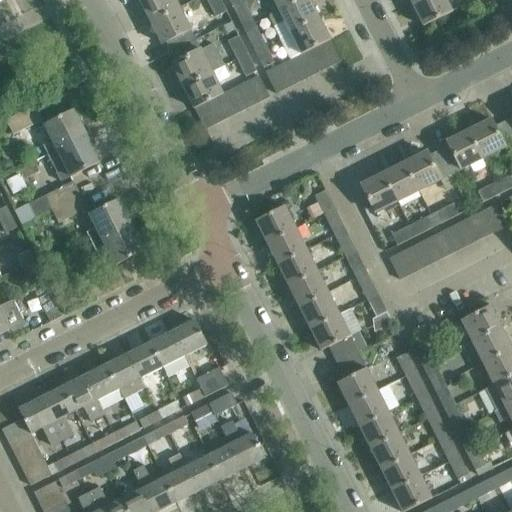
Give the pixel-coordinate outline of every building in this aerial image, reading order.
[(140,3),(151,25),(180,11),(174,0),(143,0),(144,0),(140,3)] [(219,0),(206,0),(216,18),(226,13),(219,0)] [(228,0),(233,9),(244,4),(242,0),(228,0)] [(284,23),(290,34),(319,20),(308,0),(304,0),(279,13),(269,19),(273,28),(284,23)] [(272,0),(279,13),(304,0),(272,0)] [(444,0),(424,0),(412,6),(423,28),(451,14),(444,0)] [(244,4),(233,9),(242,26),(252,20),(244,4)] [(166,45),(171,54),(196,42),(180,11),(151,25),(162,47),(166,45)] [(290,34),(301,56),(308,52),(319,47),(330,41),(319,20),(290,34)] [(246,34),(255,52),(266,46),(257,28),(246,34)] [(228,43),(237,61),(248,55),(239,37),(228,43)] [(319,47),(330,68),(341,62),(330,41),(319,47)] [(172,66),(183,88),(212,74),(196,42),(171,54),(176,64),(172,66)] [(266,46),(255,52),(264,69),(274,63),(266,46)] [(319,73),(330,68),(319,47),(308,52),(319,73)] [(309,79),(319,73),(308,52),(301,56),(298,57),(309,79)] [(248,55),(237,61),(246,78),(257,72),(248,55)] [(298,84),(309,79),(298,57),(287,63),(298,84)] [(287,90),(298,84),(287,63),(276,68),(287,90)] [(287,90),(276,68),(266,74),(277,95),(287,90)] [(206,105),(217,99),(223,96),(212,74),(183,88),(195,111),(196,110),(206,105)] [(259,105),(270,99),(259,78),(248,83),(259,105)] [(248,83),(238,89),(248,110),(259,105),(248,83)] [(227,94),(238,115),(248,110),(238,89),(227,94)] [(238,115),(227,94),(223,96),(217,99),(227,121),(238,115)] [(227,121),(217,99),(206,105),(217,126),(227,121)] [(217,126),(206,105),(196,110),(206,131),(217,126)] [(7,123),(15,137),(43,122),(36,108),(7,123)] [(42,147),(48,157),(87,137),(74,111),(44,127),(51,142),(42,147)] [(511,146),(511,135),(506,123),(495,128),(491,121),(469,132),(484,161),(506,150),(511,146)] [(108,124),(95,130),(106,157),(120,152),(108,124)] [(439,153),(452,177),(462,172),(484,161),(469,132),(447,143),(449,148),(439,153)] [(87,137),(48,157),(61,183),(101,163),(87,137)] [(452,177),(439,153),(429,158),(427,153),(405,165),(420,194),(442,183),(441,182),(452,177)] [(405,165),(384,175),(398,205),(420,194),(405,165)] [(18,193),(32,186),(25,172),(11,179),(18,193)] [(398,205),(384,175),(362,186),(376,216),(398,205)] [(511,175),(495,184),(501,195),(511,189),(511,175)] [(29,207),(36,220),(81,197),(74,184),(29,207)] [(501,195),(495,184),(478,193),(484,204),(501,195)] [(315,197),(324,215),(334,210),(325,192),(315,197)] [(81,197),(36,220),(37,221),(53,213),(59,225),(88,211),(81,197)] [(89,236),(94,246),(133,226),(120,201),(90,216),(98,232),(89,236)] [(454,206),(431,217),(437,228),(459,217),(454,206)] [(497,233),(508,228),(497,206),(486,212),(497,233)] [(0,210),(0,222),(1,225),(13,219),(7,207),(0,210)] [(255,222),(266,244),(296,229),(284,207),(255,222)] [(334,210),(324,215),(333,233),(343,227),(334,210)] [(486,212),(476,217),(486,239),(497,233),(486,212)] [(431,217),(428,219),(410,228),(415,239),(437,228),(431,217)] [(465,223),(476,244),(486,239),(476,217),(465,223)] [(13,219),(1,225),(6,234),(17,228),(13,219)] [(454,228),(465,250),(476,244),(465,223),(454,228)] [(133,226),(94,246),(100,258),(108,253),(116,268),(146,252),(133,226)] [(415,239),(410,228),(392,237),(398,248),(415,239)] [(454,228),(443,234),(454,255),(465,250),(454,228)] [(266,244),(277,266),(306,251),(296,229),(266,244)] [(443,234),(433,239),(443,260),(454,255),(443,234)] [(336,240),(345,258),(356,252),(347,235),(336,240)] [(433,239),(422,244),(433,266),(443,260),(433,239)] [(422,244),(411,250),(422,271),(433,266),(422,244)] [(411,250),(401,255),(411,277),(422,271),(411,250)] [(17,257),(24,269),(35,263),(29,251),(17,257)] [(277,266),(288,287),(317,272),(306,251),(277,266)] [(356,252),(345,258),(354,276),(365,270),(356,252)] [(401,255),(390,261),(400,282),(411,277),(401,255)] [(35,263),(24,269),(28,278),(39,272),(35,263)] [(506,291),(511,288),(511,276),(509,268),(499,272),(506,291)] [(288,287),(299,308),(328,294),(317,272),(288,287)] [(90,287),(97,301),(126,286),(119,273),(90,287)] [(358,283),(367,301),(378,296),(369,278),(358,283)] [(34,292),(45,315),(51,325),(62,319),(45,286),(34,292)] [(299,308),(310,330),(339,315),(328,294),(299,308)] [(378,296),(367,301),(376,319),(387,313),(378,296)] [(0,309),(0,336),(1,336),(13,330),(24,324),(13,303),(0,309)] [(461,322),(473,344),(502,329),(491,307),(461,322)] [(321,352),(328,348),(350,337),(339,315),(310,330),(321,352)] [(195,324),(173,335),(185,359),(208,348),(195,324)] [(473,344),(483,365),(511,350),(511,348),(502,329),(473,344)] [(173,335),(151,346),(163,370),(185,359),(173,335)] [(334,359),(355,348),(350,337),(328,348),(334,359)] [(414,350),(423,368),(434,363),(425,345),(414,350)] [(151,346),(130,356),(143,380),(163,370),(151,346)] [(355,348),(334,359),(339,370),(360,359),(355,348)] [(511,350),(483,365),(494,387),(511,377),(511,350)] [(396,359),(405,377),(416,372),(407,354),(396,359)] [(130,356),(107,367),(120,392),(124,401),(147,389),(143,380),(130,356)] [(339,370),(344,380),(366,370),(360,359),(339,370)] [(434,363),(423,368),(432,386),(443,381),(434,363)] [(107,367),(85,379),(98,403),(120,392),(107,367)] [(337,384),(348,406),(377,392),(366,369),(366,370),(344,380),(337,384)] [(416,372),(405,377),(414,395),(425,390),(416,372)] [(511,377),(494,387),(486,391),(497,412),(505,408),(511,404),(511,377)] [(85,379),(63,389),(76,414),(84,410),(92,425),(105,418),(98,403),(85,379)] [(214,384),(201,391),(205,398),(218,392),(214,384)] [(395,384),(385,388),(393,408),(403,405),(395,384)] [(436,392),(445,411),(456,406),(446,387),(436,392)] [(63,389),(41,401),(63,444),(74,438),(65,420),(76,414),(63,389)] [(205,398),(201,391),(184,400),(188,408),(205,398)] [(348,406),(359,428),(388,413),(377,392),(348,406)] [(238,407),(232,394),(209,406),(213,413),(215,418),(238,407)] [(418,403),(427,420),(438,415),(429,397),(418,403)] [(19,412),(23,420),(31,435),(32,437),(42,432),(51,450),(63,444),(41,401),(19,412)] [(176,403),(157,412),(162,421),(180,412),(176,403)] [(510,418),(511,421),(511,404),(505,408),(497,412),(495,413),(500,424),(510,418)] [(213,413),(209,406),(191,415),(195,422),(213,413)] [(456,406),(445,411),(454,429),(465,424),(456,406)] [(162,421),(157,412),(140,421),(144,430),(162,421)] [(359,428),(370,449),(399,434),(388,413),(359,428)] [(438,415),(427,420),(436,438),(447,432),(438,415)] [(184,417),(164,427),(169,436),(188,426),(184,417)] [(2,431),(9,446),(31,435),(23,420),(2,431)] [(136,422),(113,434),(118,443),(141,432),(136,422)] [(221,430),(231,448),(243,472),(265,461),(253,436),(241,442),(232,424),(221,430)] [(169,436),(164,427),(153,433),(157,442),(169,436)] [(458,436),(467,454),(477,449),(468,430),(458,436)] [(113,434),(91,445),(96,454),(118,443),(113,434)] [(370,449),(380,471),(410,456),(399,434),(370,449)] [(9,446),(14,456),(36,445),(32,437),(31,435),(9,446)] [(144,437),(121,449),(126,458),(149,446),(144,437)] [(440,445),(449,463),(459,458),(450,440),(440,445)] [(14,456),(19,466),(41,455),(36,445),(14,456)] [(91,445),(70,456),(74,465),(96,454),(91,445)] [(231,448),(208,459),(220,483),(243,472),(231,448)] [(121,449),(99,460),(106,474),(117,469),(114,463),(126,458),(121,449)] [(477,449),(467,454),(475,471),(486,466),(477,449)] [(19,466),(24,476),(46,465),(41,455),(19,466)] [(74,465),(70,456),(48,467),(53,476),(74,465)] [(380,471),(391,492),(421,477),(410,456),(380,471)] [(175,476),(165,481),(177,505),(198,494),(186,470),(180,457),(168,463),(175,476)] [(459,458),(449,463),(458,481),(468,475),(459,458)] [(208,459),(186,470),(198,494),(220,483),(208,459)] [(99,460),(77,471),(82,480),(95,473),(98,479),(106,474),(99,460)] [(46,465),(24,476),(30,487),(51,476),(46,465)] [(133,474),(143,492),(152,511),(163,511),(177,505),(165,481),(153,487),(144,468),(133,474)] [(511,469),(494,478),(499,489),(511,482),(511,469)] [(82,480),(77,471),(59,480),(63,489),(82,480)] [(421,477),(391,492),(401,511),(406,511),(432,499),(421,477)] [(494,478),(472,489),(477,500),(499,489),(494,478)] [(34,496),(39,505),(60,494),(56,485),(34,496)] [(472,489),(451,500),(456,511),(477,500),(472,489)] [(100,490),(89,496),(97,511),(125,511),(121,503),(110,509),(100,490)] [(152,511),(143,492),(121,503),(125,511),(152,511)] [(39,505),(42,511),(51,511),(66,505),(60,494),(39,505)] [(97,511),(89,496),(78,501),(83,511),(97,511)] [(451,500),(430,511),(453,511),(456,511),(451,500)]
